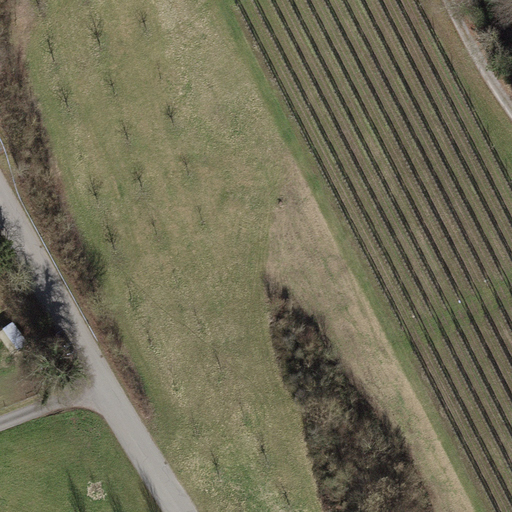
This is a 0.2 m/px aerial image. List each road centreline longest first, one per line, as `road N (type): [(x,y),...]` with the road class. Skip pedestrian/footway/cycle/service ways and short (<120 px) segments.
road 1 (unclassified): [(0,193),(191,511)]
road 2 (track): [(511,112),(451,0)]
